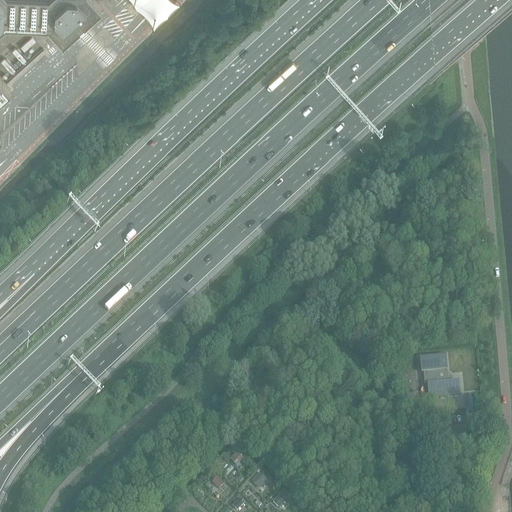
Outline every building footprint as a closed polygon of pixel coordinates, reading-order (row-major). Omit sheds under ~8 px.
[(0,0),(0,99),(11,90),(0,78),(0,28),(5,24),(46,26),(62,43),(101,8),(93,0),(0,0)] [(445,355),(419,357),(420,373),(422,373),(423,385),(426,384),(428,400),(460,397),(458,381),(447,382),(445,355)] [(470,449),(470,445),(469,439),(447,441),(448,451),(470,449)] [(237,454),(230,461),(236,466),(242,460),(237,454)] [(455,473),(446,474),(448,488),(457,487),(455,473)] [(259,475),(252,482),(258,488),(265,481),(259,475)] [(217,479),(213,483),(219,489),(223,485),(217,479)] [(280,495),(272,502),(278,509),(286,501),(280,495)] [(239,500),(233,506),(237,510),(243,504),(239,500)]
